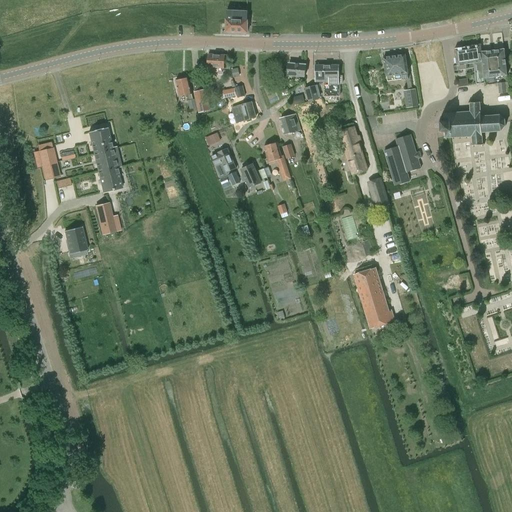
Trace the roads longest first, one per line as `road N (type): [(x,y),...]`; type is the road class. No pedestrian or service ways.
road 1 (tertiary): [(0,78),(129,46),(348,44),(511,16)]
road 2 (unclassified): [(54,510),(68,451),(0,220)]
